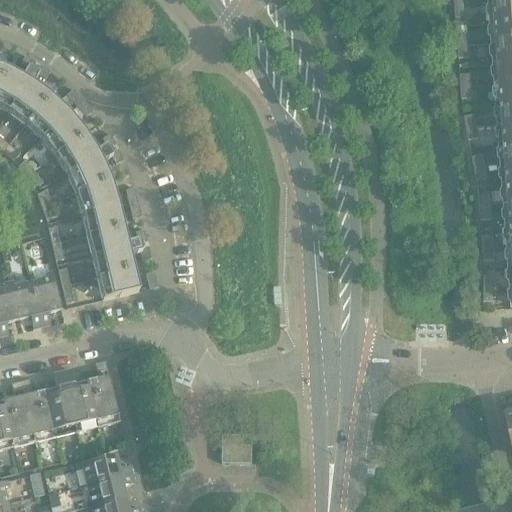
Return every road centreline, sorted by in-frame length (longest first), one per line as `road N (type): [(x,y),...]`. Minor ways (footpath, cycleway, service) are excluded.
road 1 (residential): [(0,32),(95,98),(146,101),(185,185),(200,243),(206,303),(178,345)]
road 2 (tertiary): [(209,0),(246,50),(284,125),(304,209),(317,365)]
road 3 (tertiary): [(348,361),(356,253),(347,166),(314,68),(277,0)]
road 4 (residential): [(0,368),(136,335),(178,345)]
road 5 (residential): [(348,361),(480,365),(511,357)]
road 6 (residential): [(178,345),(219,376),(241,380),(317,365)]
road 7 (tertiary): [(329,496),(348,361)]
road 8 (tertiary): [(317,365),(320,465),(329,496)]
